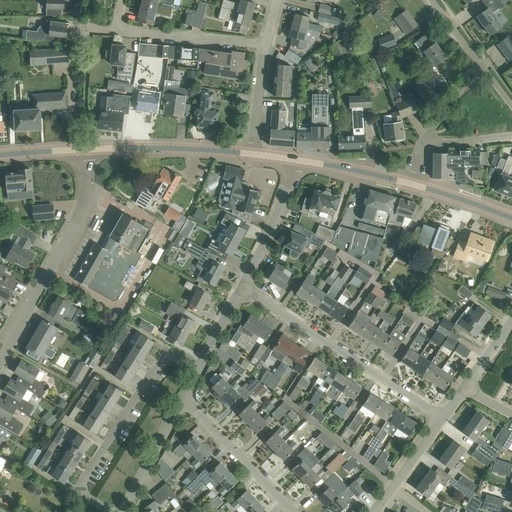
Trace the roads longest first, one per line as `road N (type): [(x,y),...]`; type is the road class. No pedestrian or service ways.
road 1 (residential): [(113,511),(77,490),(165,350),(198,367)]
road 2 (residential): [(442,417),(241,287)]
road 3 (tertiary): [(0,359),(84,208),(86,148)]
road 4 (secondary): [(251,153),(86,148)]
road 5 (residential): [(293,511),(181,399)]
road 6 (residential): [(266,43),(112,31)]
road 7 (residential): [(241,287),(299,160)]
road 8 (residential): [(120,511),(181,399)]
